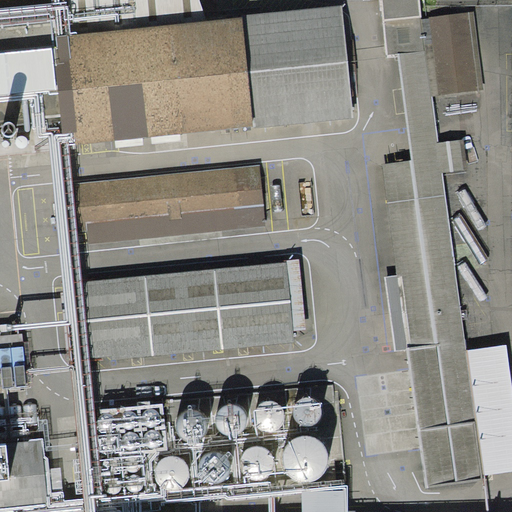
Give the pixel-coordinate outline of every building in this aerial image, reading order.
[(439,144),(426,57),(428,57),(421,0),(381,0),(388,61),(400,60),(415,164),(383,169),(399,279),(386,281),(397,354),(410,352),(430,493),(511,481),(511,361),(510,348),(468,355),(442,176),(467,173),(462,140),(439,144)] [(346,14),(63,45),(65,58),(9,64),(14,108),(69,102),(75,154),(358,123),(346,14)] [(470,14),(425,20),(436,100),(481,95),(470,14)] [(260,165),(73,185),(79,249),(267,230),(260,165)] [(302,264),(84,286),(92,366),(297,345),(296,333),(309,332),(302,264)] [(0,511),(53,511),(46,440),(0,444),(0,511)]
